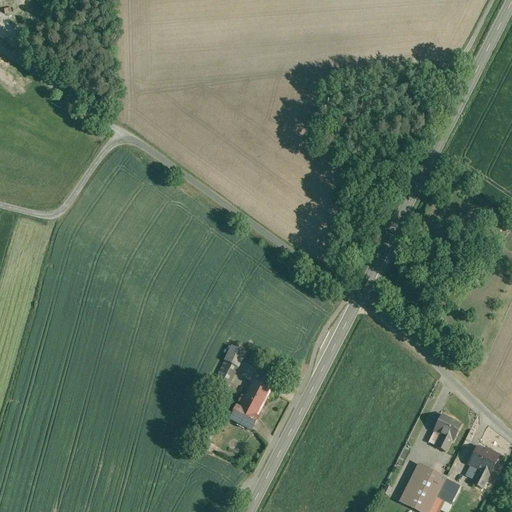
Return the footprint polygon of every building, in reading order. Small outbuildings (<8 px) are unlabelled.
[(474,207),(454,229),(467,241),(487,219),(474,207)] [(245,353),(230,345),(211,379),(227,388),(245,353)] [(271,391),(251,381),(243,397),(240,396),(237,402),(240,404),(238,407),(234,405),(228,418),(251,430),(271,391)] [(441,414),(433,431),(441,434),(434,448),(445,453),(452,439),(455,440),(463,424),(441,414)] [(501,455),(476,444),(467,465),(478,470),(471,484),(483,489),(489,476),(491,477),(501,455)] [(445,478),(417,464),(398,502),(417,511),(427,511),(444,479),(445,478)] [(461,487),(444,479),(427,511),(439,511),(444,502),(452,505),(461,487)]
